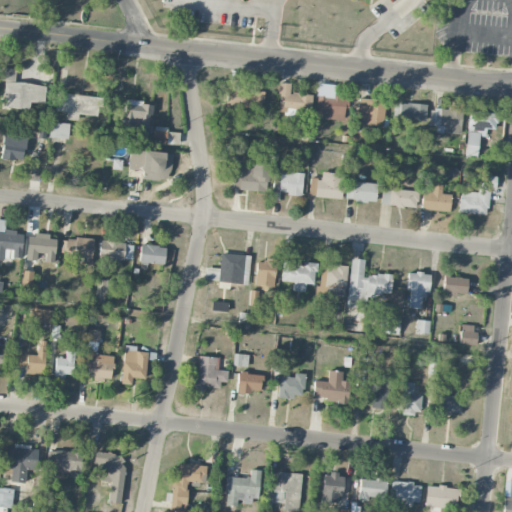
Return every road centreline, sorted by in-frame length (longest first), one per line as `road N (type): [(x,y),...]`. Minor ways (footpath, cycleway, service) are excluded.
road 1 (residential): [(511,463),(0,405)]
road 2 (residential): [(511,250),(0,196)]
road 3 (residential): [(511,84),(0,30)]
road 4 (residential): [(145,511),(205,219),(187,52)]
road 5 (residential): [(483,511),(511,226)]
